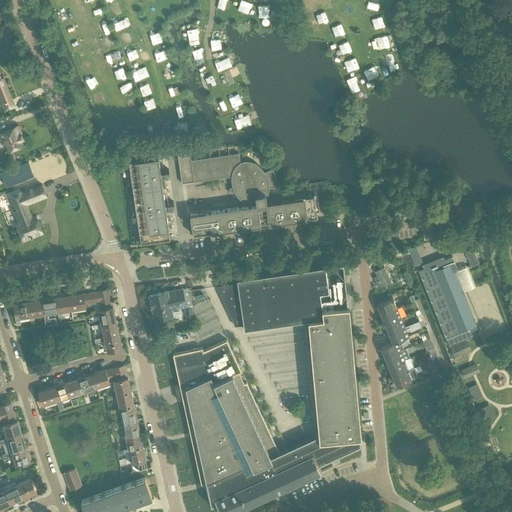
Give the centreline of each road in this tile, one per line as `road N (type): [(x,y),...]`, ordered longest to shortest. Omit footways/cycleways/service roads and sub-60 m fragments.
road 1 (residential): [(295,511),(381,472),(361,231)]
road 2 (unclassified): [(117,259),(17,0)]
road 3 (unclassified): [(117,259),(361,231)]
road 4 (residential): [(175,511),(141,347)]
road 5 (residential): [(57,498),(20,382)]
